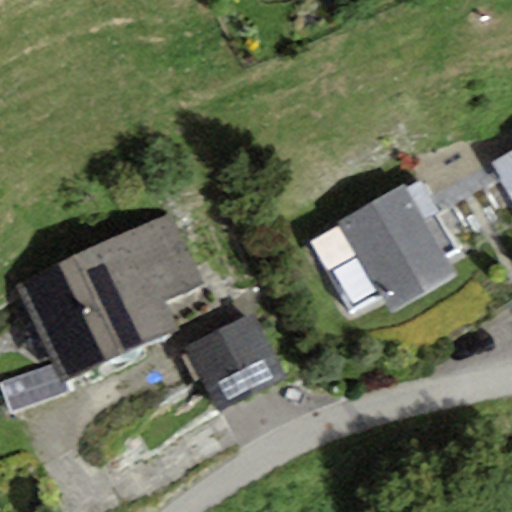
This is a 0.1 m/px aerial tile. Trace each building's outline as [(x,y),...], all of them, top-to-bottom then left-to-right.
[(511,153),(492,165),(511,198),(511,153)] [(458,278),(447,260),(461,252),(419,182),(406,190),(403,185),(337,223),(339,227),(309,244),(351,315),(381,298),(392,317),(458,278)] [(173,214),(14,286),(51,366),(60,384),(65,382),(181,330),(168,301),(205,284),(173,214)] [(253,315),(186,349),(220,416),(288,382),(253,315)] [(70,394),(65,382),(60,384),(51,366),(0,384),(0,385),(11,414),(70,394)]
